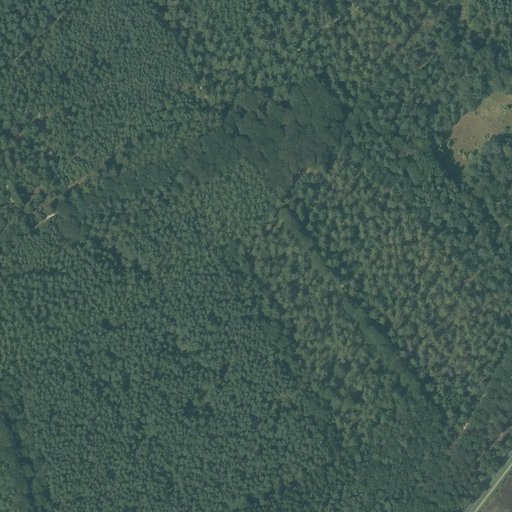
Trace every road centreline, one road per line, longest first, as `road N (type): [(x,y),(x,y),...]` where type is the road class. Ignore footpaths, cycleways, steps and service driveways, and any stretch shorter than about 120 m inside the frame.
road 1 (track): [(146,0),(224,137),(463,446)]
road 2 (track): [(46,217),(226,123),(306,40),(370,0)]
road 3 (track): [(511,311),(335,140),(262,121),(226,123)]
